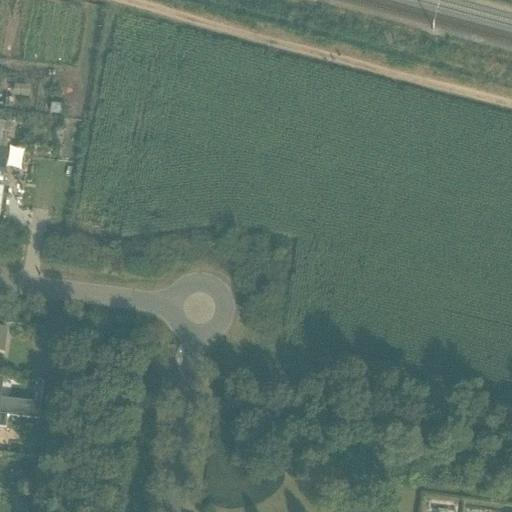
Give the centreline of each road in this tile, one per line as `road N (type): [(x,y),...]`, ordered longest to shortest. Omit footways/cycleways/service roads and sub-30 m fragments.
road 1 (track): [(163,0),(511,88)]
road 2 (residential): [(191,302),(0,280)]
